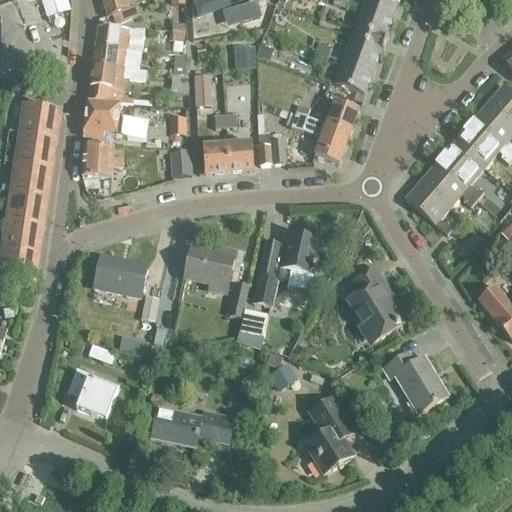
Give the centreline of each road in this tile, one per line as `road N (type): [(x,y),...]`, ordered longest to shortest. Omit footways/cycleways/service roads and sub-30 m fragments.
road 1 (residential): [(57,258),(80,237),(191,206),(369,191)]
road 2 (residential): [(83,0),(57,258)]
road 3 (residential): [(369,191),(499,402)]
road 4 (residential): [(12,438),(191,511)]
road 5 (residential): [(57,258),(12,438)]
road 6 (residential): [(361,511),(499,402)]
road 7 (residential): [(409,112),(453,91),(511,37)]
